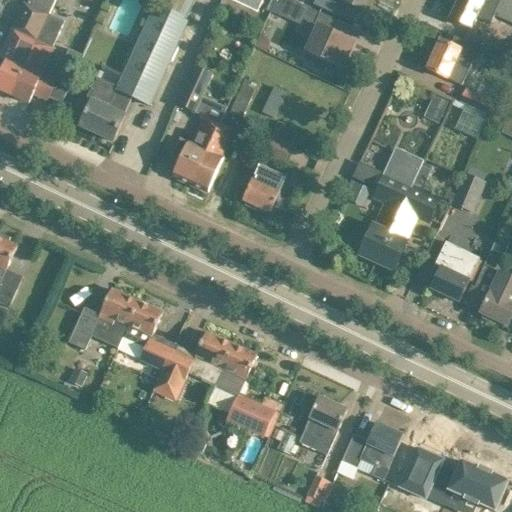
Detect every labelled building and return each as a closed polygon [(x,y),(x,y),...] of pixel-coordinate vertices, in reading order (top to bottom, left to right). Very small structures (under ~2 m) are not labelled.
[(117,91),(132,98),(151,107),(159,89),(190,21),(184,18),(192,0),(161,0),(158,6),(157,6),(117,91)] [(276,0),(271,12),(280,16),(283,10),(287,0),(276,0)] [(321,13),(292,0),(287,0),(283,10),(315,25),(321,13)] [(343,0),(343,1),(341,0),(317,0),(315,5),(355,24),(361,10),(363,11),(368,0),(343,0)] [(511,1),(509,0),(458,0),(450,19),(471,29),(477,18),(490,24),(494,16),(511,23),(511,1)] [(0,75),(0,90),(12,96),(36,41),(49,16),(22,4),(9,32),(11,33),(0,57),(7,60),(0,75)] [(36,41),(12,96),(29,103),(33,94),(47,100),(55,81),(36,72),(41,61),(44,62),(62,22),(49,16),(36,41)] [(312,36),(305,51),(318,56),(338,66),(344,52),(348,54),(354,42),(329,31),(327,37),(311,30),(309,34),(312,36)] [(440,41),(426,70),(445,79),(448,80),(462,86),(467,75),(472,64),(474,64),(481,49),(454,37),(450,46),(440,41)] [(178,106),(196,114),(214,75),(195,67),(178,106)] [(230,114),(243,119),(251,101),(249,101),(256,85),(244,80),(230,114)] [(132,98),(117,91),(95,81),(87,99),(92,101),(80,127),(113,142),(124,117),(123,116),(132,98)] [(262,115),(274,121),(285,97),(287,98),(289,94),(275,88),(262,115)] [(467,89),(461,104),(466,106),(489,117),(491,118),(498,103),(467,89)] [(434,95),(424,118),(439,125),(449,102),(434,95)] [(190,187),(191,186),(219,124),(207,119),(195,145),(193,144),(191,149),(179,143),(171,160),(181,164),(174,180),(190,187)] [(219,124),(191,186),(207,194),(224,159),(219,156),(224,146),(230,149),(237,133),(222,126),(219,124)] [(264,156),(265,157),(283,165),(292,147),(272,138),(264,156)] [(374,227),(361,255),(378,263),(412,186),(423,162),(408,156),(403,166),(392,161),(385,174),(374,197),(388,203),(381,216),(375,228),(374,227)] [(253,180),(243,202),(246,203),(245,206),(255,211),(256,208),(270,214),(280,192),(279,192),(285,179),(260,168),(254,181),(253,180)] [(453,204),(473,213),(485,184),(465,176),(453,204)] [(353,183),(346,200),(359,205),(366,189),(353,183)] [(412,186),(378,263),(394,270),(402,252),(408,241),(405,240),(416,216),(429,221),(439,199),(412,186)] [(0,286),(0,284),(17,248),(7,243),(9,239),(0,234),(0,303),(9,308),(15,293),(0,286)] [(483,265),(469,299),(485,305),(481,314),(483,315),(482,317),(483,319),(490,322),(493,322),(493,320),(508,327),(511,317),(511,278),(492,269),(497,259),(499,260),(506,244),(495,239),(487,255),(483,265)] [(442,269),(441,273),(432,290),(459,303),(467,286),(469,282),(480,257),(469,252),(468,253),(447,243),(436,266),(442,269)] [(96,327),(122,339),(139,303),(111,291),(100,316),(84,309),(68,344),(85,351),(96,327)] [(140,361),(162,371),(174,345),(153,335),(162,314),(139,303),(122,339),(123,339),(145,349),(140,361)] [(174,345),(162,371),(152,393),(175,404),(188,375),(215,387),(233,346),(206,333),(196,355),(174,345)] [(257,357),(233,346),(215,387),(223,370),(246,380),(257,357)] [(70,382),(82,388),(88,374),(76,369),(70,382)] [(227,422),(265,439),(277,414),(238,396),(227,422)] [(320,398),(312,416),(309,422),(299,444),(326,456),(347,410),(320,398)] [(356,431),(347,450),(342,462),(383,481),(403,436),(376,423),(370,438),(356,431)] [(416,452),(399,489),(425,500),(426,497),(433,500),(440,486),(449,490),(448,492),(465,499),(464,501),(477,507),(478,505),(493,511),(494,511),(508,482),(462,462),(456,474),(440,467),(441,463),(416,452)] [(306,503),(323,510),(334,484),(317,477),(306,503)]
